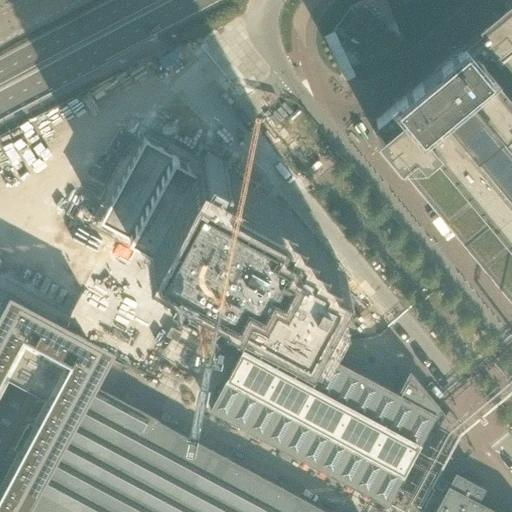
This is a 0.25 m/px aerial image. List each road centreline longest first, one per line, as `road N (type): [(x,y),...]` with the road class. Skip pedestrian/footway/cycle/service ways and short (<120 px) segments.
road 1 (tertiary): [(256,142),(477,416)]
road 2 (tertiary): [(511,350),(307,102)]
road 3 (primary): [(59,73),(112,54),(176,61),(256,142)]
road 4 (primary): [(59,73),(202,0)]
road 5 (primary): [(141,0),(0,74)]
